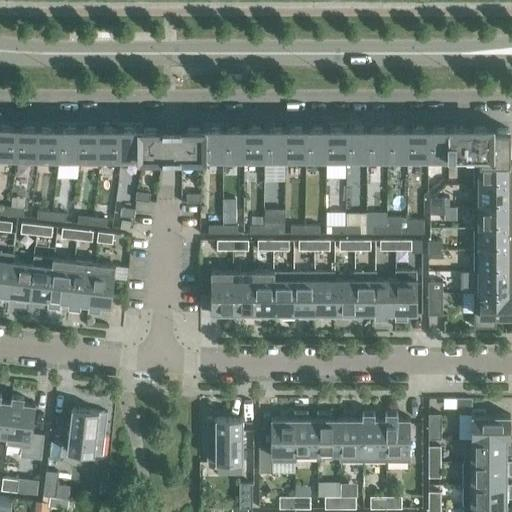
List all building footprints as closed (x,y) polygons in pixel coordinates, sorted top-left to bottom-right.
[(480,111),(414,112),(414,121),(480,120),(480,111)] [(0,160),(14,162),(16,162),(18,126),(0,124),(0,160)] [(16,162),(37,163),(38,126),(34,126),(18,126),(16,162)] [(57,128),(38,126),(37,163),(59,163),(59,127),(57,127),(57,128)] [(59,163),(79,163),(79,127),(59,127),(59,163)] [(79,163),(100,163),(100,127),(79,128),(79,127),(79,163)] [(119,128),(100,127),(100,163),(120,163),(120,127),(119,127),(119,128)] [(141,163),(141,127),(120,127),(120,163),(141,163)] [(141,127),(141,163),(141,156),(162,156),(171,156),(171,129),(162,129),(141,129),(141,127)] [(181,129),(171,129),(171,156),(181,156),(202,156),(202,163),(202,127),(201,127),(201,129),(181,129)] [(223,163),(223,127),(202,127),(202,163),(223,163)] [(223,127),(223,163),(243,163),(243,127),(224,128),(223,127)] [(244,128),(244,127),(243,127),(243,163),(264,163),(264,127),(244,128)] [(265,127),(264,127),(264,163),(285,163),(285,127),(265,128),(265,127)] [(285,128),(285,127),(285,163),(305,163),(305,127),(285,128)] [(306,127),(305,127),(305,163),(325,163),(325,127),(306,128),(306,127)] [(326,128),(326,127),(325,127),(325,163),(346,163),(346,127),(326,128)] [(347,127),(346,127),(346,163),(366,163),(366,127),(347,128),(347,127)] [(367,128),(367,127),(366,127),(366,163),(386,163),(386,127),(367,128)] [(387,127),(386,127),(386,163),(407,163),(407,127),(387,128),(387,127)] [(408,128),(408,127),(407,127),(407,163),(427,163),(427,127),(408,128)] [(428,127),(427,127),(427,163),(448,163),(448,127),(428,128),(428,127)] [(449,128),(448,127),(448,163),(474,163),(474,162),(511,162),(511,161),(510,161),(510,129),(491,129),(491,127),(470,128),(470,127),(449,128)] [(511,183),(511,162),(474,162),(474,163),(474,183),(511,183)] [(474,205),(511,205),(511,183),(474,183),(474,205)] [(149,201),(150,192),(136,190),(135,199),(149,201)] [(187,202),(200,201),(200,193),(187,193),(187,202)] [(429,196),(429,205),(444,205),(444,196),(429,196)] [(0,212),(8,213),(9,205),(0,203),(0,212)] [(23,207),(9,205),(8,213),(22,215),(23,207)] [(444,205),(429,205),(430,213),(444,213),(444,205)] [(511,227),(511,205),(474,205),(474,227),(511,227)] [(120,215),(134,216),(135,208),(121,206),(120,215)] [(36,217),(51,219),(52,210),(37,208),(36,217)] [(65,220),(66,212),(52,210),(51,219),(65,220)] [(223,211),(223,224),(235,224),(235,211),(223,211)] [(77,222),(91,223),(92,215),(78,213),(77,222)] [(367,233),(387,233),(387,216),(387,213),(366,213),(367,233)] [(106,225),(107,216),(92,215),(91,223),(106,225)] [(250,233),(264,233),(264,224),(264,216),(252,216),(252,224),(250,224),(250,233)] [(407,217),(387,216),(387,233),(407,233),(407,219),(407,217)] [(130,220),(122,218),(121,227),(129,228),(130,220)] [(0,229),(11,231),(12,220),(0,219),(0,229)] [(424,219),(407,219),(407,233),(424,233),(424,219)] [(20,232),(36,234),(37,223),(21,221),(20,232)] [(51,235),(52,225),(37,223),(36,234),(51,235)] [(208,232),(223,232),(223,224),(208,224),(208,232)] [(235,224),(223,224),(223,232),(237,232),(237,224),(235,224)] [(278,233),(278,224),(264,224),(264,233),(278,233)] [(291,233),(305,233),(305,224),(291,224),(291,233)] [(320,233),(320,224),(305,224),(305,233),(320,233)] [(331,233),(346,233),(346,224),(331,224),(331,233)] [(360,224),(346,224),(346,233),(360,233),(360,224)] [(61,236),(76,238),(77,228),(62,226),(61,236)] [(511,248),(511,227),(474,227),(474,248),(511,248)] [(92,240),(93,230),(77,228),(76,238),(92,240)] [(112,242),(113,232),(98,231),(96,241),(112,242)] [(217,239),(217,249),(232,249),(232,239),(217,239)] [(248,239),(232,239),(232,249),(248,249),(248,239)] [(257,249),(273,249),(273,239),(257,239),(257,249)] [(289,239),(273,239),(273,249),(289,249),(289,239)] [(298,249),(314,249),(314,239),(298,239),(298,249)] [(330,239),(314,239),(314,249),(330,249),(330,239)] [(339,249),(355,249),(355,239),(339,239),(339,249)] [(370,239),(355,239),(355,249),(370,249),(370,239)] [(380,249),(395,249),(395,239),(380,239),(380,249)] [(411,249),(411,239),(395,239),(395,249),(411,249)] [(428,240),(428,248),(442,248),(442,240),(428,240)] [(428,257),(442,257),(442,248),(428,248),(428,257)] [(474,270),(511,270),(511,248),(474,248),(474,270)] [(13,252),(0,250),(0,298),(7,299),(13,252)] [(14,252),(13,252),(7,299),(8,300),(9,295),(16,296),(15,300),(28,302),(32,263),(13,261),(14,252)] [(29,302),(29,297),(47,299),(47,304),(48,304),(53,257),(52,257),(51,265),(32,263),(28,302),(29,302)] [(74,259),(53,257),(48,304),(60,305),(60,301),(68,302),(67,306),(68,306),(74,259)] [(88,309),(94,261),(74,259),(68,306),(80,308),(80,303),(88,304),(87,309),(88,309)] [(116,264),(94,261),(88,309),(100,310),(101,305),(111,306),(116,264)] [(211,313),(232,313),(232,270),(211,270),(211,313)] [(232,270),(232,313),(252,313),(252,270),(232,270)] [(252,313),(273,313),(273,270),(252,270),(252,313)] [(281,313),(281,317),(293,317),(294,270),(273,270),(273,313),(281,313)] [(302,318),(314,317),(314,270),(294,270),(293,317),(295,317),(295,313),(302,313),(302,318)] [(322,317),(334,317),(334,278),(335,278),(335,270),(314,270),(314,317),(315,317),(315,313),(322,313),(322,317)] [(342,317),(355,317),(354,270),(353,270),(353,278),(335,278),(334,278),(334,317),(335,317),(335,313),(342,313),(342,317)] [(374,313),(374,317),(375,317),(375,270),(354,270),(355,317),(356,317),(356,313),(374,313)] [(394,317),(396,317),(396,278),(376,278),(376,270),(375,270),(375,317),(387,317),(387,313),(394,313),(394,317)] [(474,291),(511,291),(511,270),(474,270),(462,270),(462,291),(474,291)] [(417,313),(417,278),(396,278),(396,317),(407,317),(407,313),(417,313)] [(428,281),(428,289),(442,289),(442,281),(428,281)] [(442,314),(442,289),(428,289),(428,314),(442,314)] [(511,296),(511,291),(474,291),(474,327),(496,327),(496,314),(511,314),(511,296)] [(5,444),(6,444),(12,395),(11,395),(11,399),(1,398),(1,393),(0,393),(0,434),(6,435),(5,444)] [(23,401),(24,396),(12,395),(6,444),(21,445),(20,455),(41,458),(44,432),(32,431),(36,402),(23,401)] [(472,404),(472,398),(456,398),(456,407),(468,407),(472,404)] [(107,411),(71,407),(66,450),(102,454),(107,411)] [(471,409),(471,438),(510,438),(510,414),(485,414),(485,409),(471,409)] [(295,452),(295,412),(294,412),(294,417),(271,417),(270,445),(259,445),(259,471),(272,471),(272,461),(295,461),(295,452)] [(308,417),(308,412),(295,412),(295,452),(317,452),(317,412),(316,412),(316,417),(308,417)] [(331,417),(331,412),(317,412),(317,452),(340,452),(340,417),(331,417)] [(362,417),(340,417),(340,452),(340,461),(363,461),(363,412),(362,412),(362,417)] [(374,417),(374,412),(363,412),(363,461),(386,461),(386,412),(385,412),(385,417),(374,417)] [(397,412),(386,412),(386,461),(410,461),(410,417),(397,417),(397,412)] [(428,438),(441,438),(441,413),(428,413),(428,438)] [(215,441),(207,441),(207,460),(218,460),(241,461),(243,461),(243,417),(215,417),(215,441)] [(510,439),(510,438),(471,438),(471,459),(463,459),(463,461),(511,461),(511,460),(507,460),(507,439),(510,439)] [(428,461),(440,461),(440,445),(428,445),(428,461)] [(48,448),(43,494),(56,496),(61,449),(48,448)] [(440,476),(440,461),(428,461),(428,476),(440,476)] [(511,474),(511,461),(463,461),(463,483),(511,483),(507,483),(507,474),(511,474)] [(3,477),(1,489),(17,491),(18,479),(3,477)] [(239,507),(252,507),(252,482),(239,482),(239,507)] [(463,483),(463,506),(511,506),(511,505),(507,505),(507,497),(511,497),(511,483),(463,483)] [(428,490),(428,506),(440,506),(440,490),(428,490)] [(68,508),(69,498),(50,495),(49,506),(68,508)] [(279,507),(295,507),(295,495),(279,495),(279,507)] [(311,495),(295,495),(295,507),(311,507),(311,495)] [(325,507),(340,507),(340,495),(325,495),(325,507)] [(356,495),(340,495),(340,507),(356,507),(356,495)] [(370,507),(386,507),(386,495),(370,495),(370,507)] [(402,495),(386,495),(386,507),(402,507),(402,495)]
